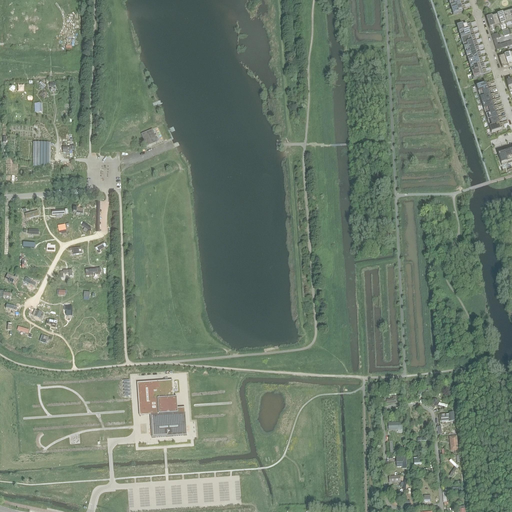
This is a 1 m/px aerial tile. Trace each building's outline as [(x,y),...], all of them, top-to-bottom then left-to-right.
[(449,4),(451,10),(460,7),(460,4),(464,2),(462,0),(461,0),(459,1),(449,4)] [(465,5),(460,7),(451,10),(453,16),(462,13),(461,9),(465,8),(465,5)] [(506,24),(511,22),(508,12),(502,14),(506,24)] [(502,14),(497,16),(500,26),(506,24),(502,14)] [(495,28),(500,26),(497,16),(491,17),(495,28)] [(486,19),(489,30),(495,28),(491,17),(486,19)] [(457,27),(459,34),(468,30),(467,28),(471,26),(470,23),(463,26),(462,25),(457,27)] [(468,30),(459,34),(461,39),(470,36),(469,33),(473,32),(472,29),(468,30)] [(474,35),(470,36),(461,39),(462,45),(472,42),(471,39),(475,38),(474,35)] [(472,42),(462,45),(464,51),(474,48),(473,45),(477,44),(476,41),(472,42)] [(474,48),(464,51),(466,56),(476,53),(475,51),(479,49),(478,46),(474,48)] [(476,53),(466,56),(468,62),(477,59),(477,56),(481,55),(480,52),(476,53)] [(502,68),(507,66),(504,56),(498,58),(502,68)] [(477,59),(468,62),(470,68),(479,65),(478,62),(482,61),(482,58),(477,59)] [(483,63),(479,65),(470,68),(472,74),(481,70),(480,68),(484,66),(483,63)] [(473,80),(474,80),(483,77),(482,73),(486,72),(485,69),(481,70),(472,74),(473,77),(472,77),(473,80)] [(478,93),(488,89),(487,87),(490,86),(489,83),(476,87),(478,93)] [(478,93),(480,98),(489,95),(489,92),(492,91),(491,88),(488,89),(478,93)] [(480,98),(481,104),(491,101),(490,98),(494,97),(493,94),(489,95),(480,98)] [(481,104),(483,110),(493,107),(492,104),(496,103),(495,100),(491,101),(481,104)] [(485,116),(495,113),(494,110),(498,109),(497,106),(493,107),(483,110),(485,116)] [(495,113),(485,116),(487,122),(497,118),(496,116),(500,114),(499,111),(495,113)] [(489,127),(499,124),(498,121),(501,120),(501,117),(497,118),(487,122),(489,127)] [(502,123),(499,124),(489,127),(491,134),(501,130),(500,127),(503,126),(502,123)] [(145,143),(146,146),(157,141),(152,130),(141,135),(145,143)] [(51,143),(34,143),(34,167),(51,167),(51,143)] [(72,157),(72,147),(66,147),(66,144),(63,144),(63,154),(70,153),(70,157),(72,157)] [(507,165),(504,153),(498,155),(501,166),(507,164),(507,165)] [(35,310),(33,317),(40,319),(42,313),(35,310)] [(158,381),(138,382),(140,410),(151,409),(151,414),(153,414),(154,436),(185,434),(183,412),(185,412),(185,407),(176,408),(175,397),(174,397),(173,380),(162,380),(162,384),(158,384),(158,381)] [(393,400),(385,400),(385,404),(398,403),(397,396),(392,396),(393,400)] [(448,414),(440,415),(441,424),(449,423),(448,414)] [(402,422),(388,423),(388,431),(402,431),(402,422)] [(456,436),(448,437),(450,452),(457,451),(456,436)] [(406,469),(405,457),(396,458),(396,467),(402,467),(402,469),(406,469)] [(451,460),(449,462),(457,469),(459,467),(451,460)] [(454,489),(462,490),(463,481),(458,481),(458,487),(454,487),(454,489)]
